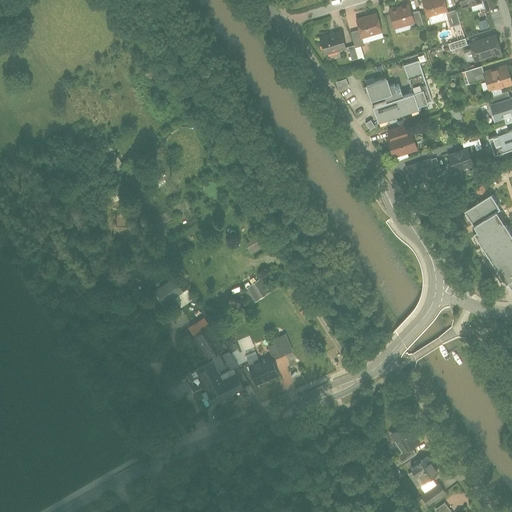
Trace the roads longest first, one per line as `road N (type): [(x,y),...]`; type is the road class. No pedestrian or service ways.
road 1 (tertiary): [(75,511),(386,359)]
road 2 (tertiary): [(436,285),(429,255),(282,23)]
road 3 (residential): [(386,359),(501,511)]
